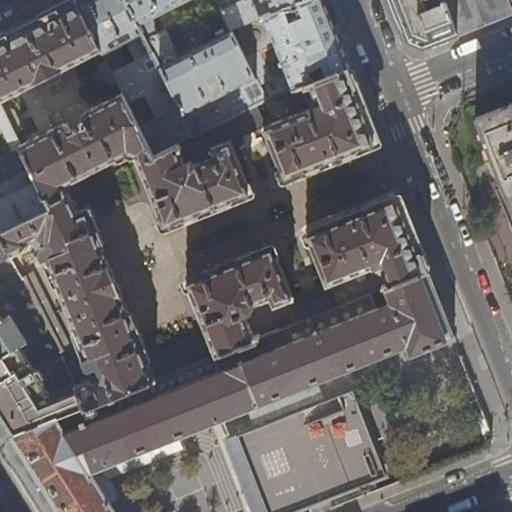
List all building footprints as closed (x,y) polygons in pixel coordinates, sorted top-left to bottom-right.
[(0,99),(100,50),(75,0),(73,0),(53,10),(16,29),(0,37),(0,99)] [(194,134),(126,0),(75,0),(100,50),(106,60),(117,82),(122,92),(127,102),(145,94),(156,117),(139,126),(154,155),(179,142),(194,134)] [(126,0),(194,134),(221,121),(255,104),(266,98),(233,31),(179,58),(165,31),(158,34),(151,17),(184,0),(126,0)] [(268,0),(270,4),(256,9),(251,0),(242,0),(231,6),(227,0),(219,0),(217,1),(231,28),(259,17),(264,15),(303,0),(268,0)] [(322,0),(303,0),(264,15),(290,82),(273,88),(249,36),(263,31),(259,17),(231,28),(233,31),(266,98),(305,84),(349,67),(335,30),(322,0)] [(392,0),(393,2),(406,35),(429,45),(441,40),(458,33),(446,1),(427,8),(424,0),(392,0)] [(511,7),(509,0),(446,0),(446,1),(458,33),(490,21),(511,12),(511,7)] [(112,85),(117,82),(106,60),(100,63),(99,68),(106,83),(112,85)] [(349,67),(305,84),(307,87),(308,87),(313,98),(310,108),(303,111),(295,105),(290,107),(288,116),(264,126),(255,104),(221,121),(229,140),(211,147),(214,156),(196,162),(191,160),(190,162),(186,163),(179,147),(181,146),(179,142),(154,155),(139,126),(127,102),(122,92),(84,112),(83,117),(85,121),(83,125),(75,129),(71,127),(69,125),(63,122),(20,144),(38,179),(52,206),(0,233),(0,235),(10,252),(12,256),(26,248),(28,241),(28,239),(37,234),(46,239),(48,244),(40,247),(39,250),(43,259),(46,258),(85,356),(83,357),(86,365),(89,367),(102,362),(104,368),(101,377),(94,379),(90,377),(75,383),(77,388),(82,401),(84,406),(88,405),(95,402),(108,397),(114,395),(117,394),(155,379),(139,340),(100,244),(87,211),(79,213),(65,184),(126,153),(136,156),(163,226),(207,208),(251,191),(231,140),(264,127),(284,178),(323,163),(378,142),(374,132),(359,92),(349,67)] [(511,102),(475,117),(495,169),(511,211),(511,102)] [(0,233),(52,206),(38,179),(20,144),(14,133),(3,110),(0,104),(0,233)] [(10,107),(3,110),(14,133),(21,130),(23,126),(14,109),(10,107)] [(385,283),(387,287),(428,270),(406,214),(399,195),(346,216),(306,232),(326,282),(293,295),(272,245),(229,262),(186,279),(216,354),(256,339),(245,311),(249,309),(251,310),(253,303),(271,297),(274,304),(292,297),(301,321),(337,307),(327,283),(351,274),(359,280),(365,278),(365,268),(373,265),(383,271),(387,282),(385,283)] [(0,316),(0,257),(10,252),(0,235),(0,416),(7,428),(12,435),(56,418),(84,406),(82,401),(77,388),(46,400),(36,382),(37,377),(34,372),(28,370),(15,346),(22,342),(6,314),(0,316)] [(428,270),(387,287),(384,288),(390,302),(376,308),(370,293),(337,307),(301,321),(256,339),(216,354),(155,379),(117,394),(120,409),(110,413),(109,409),(101,411),(103,416),(85,423),(83,419),(79,421),(80,425),(64,431),(56,418),(12,435),(43,486),(60,511),(114,511),(89,472),(349,369),(408,346),(411,354),(454,337),(443,307),(428,270)] [(23,276),(24,278),(62,350),(62,351),(72,347),(33,271),(23,276)] [(354,387),(339,392),(375,481),(390,475),(354,387)] [(279,511),(319,511),(378,489),(375,481),(339,392),(246,429),(251,440),(242,444),(269,510),(278,507),(279,511)] [(225,437),(255,511),(279,511),(278,507),(269,510),(242,444),(251,440),(246,429),(225,437)]
